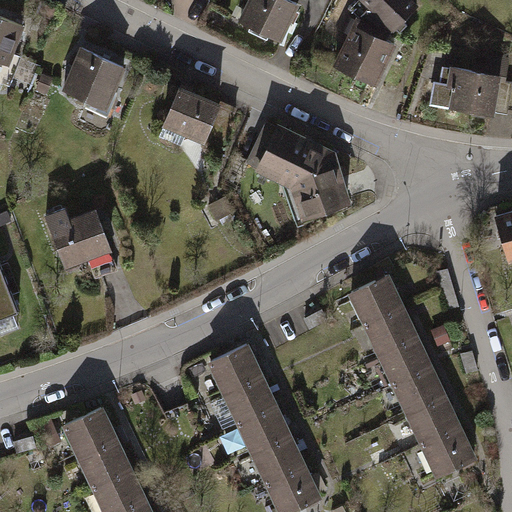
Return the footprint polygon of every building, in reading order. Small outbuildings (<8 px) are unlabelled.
[(159,0),(198,19),(207,0),(159,0)] [(294,2),(290,0),(247,0),(239,19),(278,37),(294,2)] [(334,65),(374,82),(393,43),(380,38),(382,30),(388,31),(394,26),(400,29),(406,23),(400,19),(415,3),(411,0),(349,0),(344,6),(355,17),(334,65)] [(0,60),(7,63),(12,52),(22,26),(0,16),(0,60)] [(81,47),(62,89),(104,107),(123,66),(81,47)] [(20,55),(12,52),(7,63),(0,60),(0,80),(8,84),(20,55)] [(486,55),(484,65),(483,73),(497,75),(491,108),(507,111),(511,83),(511,80),(503,79),(507,58),(486,55)] [(490,111),(491,108),(497,75),(483,73),(484,65),(474,63),(472,70),(452,66),(448,84),(453,85),(450,103),(490,111)] [(203,139),(207,131),(218,104),(179,88),(159,135),(180,144),(186,131),(203,139)] [(234,111),(218,104),(207,131),(223,137),(234,111)] [(295,182),(298,193),(287,195),(294,217),(344,199),(330,151),(265,123),(248,161),(295,182)] [(95,210),(50,227),(64,264),(87,255),(95,276),(114,268),(106,247),(109,246),(95,210)] [(0,317),(17,311),(0,264),(0,317)] [(458,305),(447,267),(435,271),(446,308),(458,305)] [(350,291),(365,323),(401,306),(386,274),(350,291)] [(415,336),(401,306),(365,323),(379,353),(415,336)] [(320,308),(303,318),(309,327),(326,318),(320,308)] [(443,325),(433,329),(438,342),(448,338),(443,325)] [(429,365),(415,336),(379,353),(393,382),(429,365)] [(210,359),(225,391),(260,374),(246,342),(210,359)] [(471,350),(460,353),(465,371),(476,368),(471,350)] [(393,382),(407,413),(444,396),(429,365),(393,382)] [(274,404),(260,374),(225,391),(239,420),(274,404)] [(407,413),(421,442),(457,425),(444,396),(407,413)] [(239,420),(253,451),(289,434),(274,404),(239,420)] [(65,423),(79,454),(115,437),(101,406),(65,423)] [(472,457),(457,425),(421,442),(436,474),(472,457)] [(31,434),(13,439),(16,451),(34,446),(31,434)] [(302,463),(289,434),(253,451),(267,480),(302,463)] [(129,468),(115,437),(79,454),(93,484),(129,468)] [(318,495),(302,463),(267,480),(282,511),(318,495)] [(93,484),(106,511),(111,511),(143,497),(129,468),(93,484)] [(476,478),(468,482),(472,492),(481,488),(476,478)] [(111,511),(149,511),(143,497),(111,511)]
